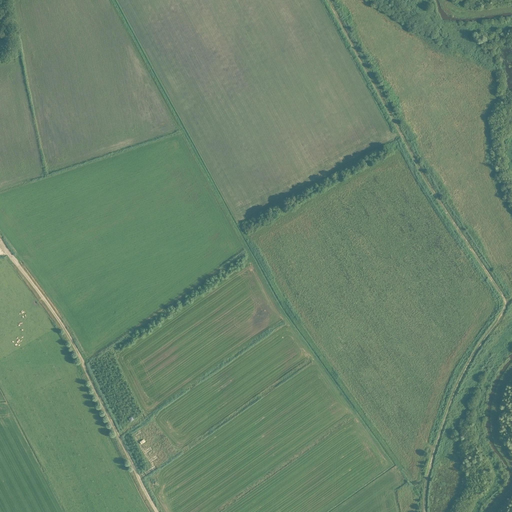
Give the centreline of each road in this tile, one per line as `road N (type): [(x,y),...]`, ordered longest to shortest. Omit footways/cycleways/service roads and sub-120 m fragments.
road 1 (track): [(423,511),(444,413),(504,309),(503,294),(429,186),(328,0)]
road 2 (track): [(157,511),(72,345),(0,240)]
